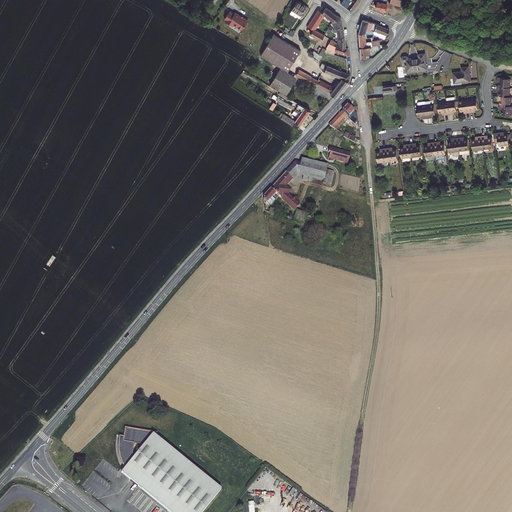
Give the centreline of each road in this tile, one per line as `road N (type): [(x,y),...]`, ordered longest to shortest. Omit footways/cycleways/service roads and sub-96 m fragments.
road 1 (secondary): [(21,459),(358,82)]
road 2 (track): [(350,511),(378,314),(367,146)]
road 3 (residential): [(493,63),(485,119),(413,131)]
